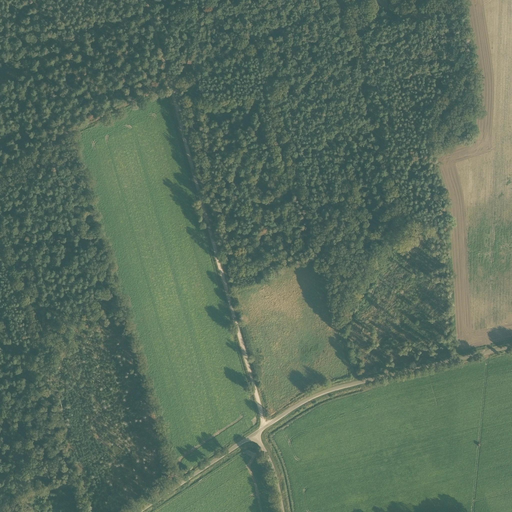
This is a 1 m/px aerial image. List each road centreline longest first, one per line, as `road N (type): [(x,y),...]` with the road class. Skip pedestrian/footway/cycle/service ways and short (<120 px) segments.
road 1 (track): [(265,425),(166,83)]
road 2 (unclassified): [(253,434),(330,390),(511,346)]
road 3 (track): [(340,1),(166,83)]
road 4 (track): [(0,163),(166,83)]
road 5 (track): [(381,145),(340,1)]
road 6 (unclassified): [(137,511),(253,434)]
